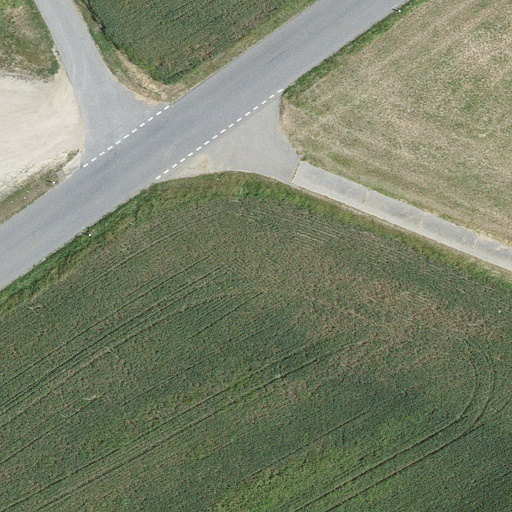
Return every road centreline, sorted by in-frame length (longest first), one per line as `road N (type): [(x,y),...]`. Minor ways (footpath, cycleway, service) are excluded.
road 1 (tertiary): [(0,260),(365,0)]
road 2 (track): [(159,148),(105,88),(62,0)]
